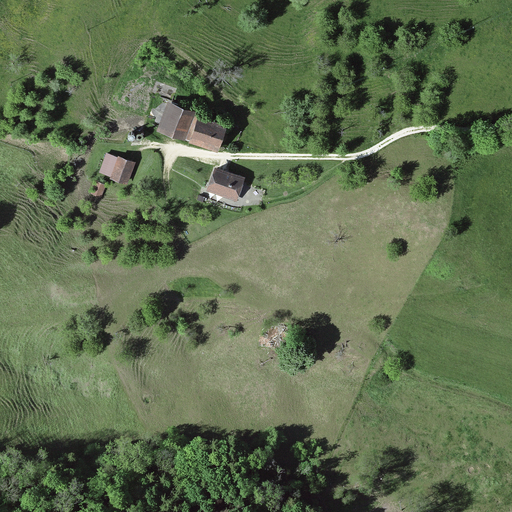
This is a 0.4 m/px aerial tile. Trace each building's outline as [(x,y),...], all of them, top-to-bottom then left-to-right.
[(184,137),(193,109),(169,102),(160,130),(184,137)] [(217,149),(225,126),(197,115),(189,139),(217,149)] [(125,182),(132,163),(106,154),(99,173),(125,182)] [(234,199),(241,178),(215,169),(208,189),(234,199)] [(98,196),(103,186),(96,183),(92,193),(98,196)] [(267,329),(265,347),(288,350),(289,331),(267,329)]
